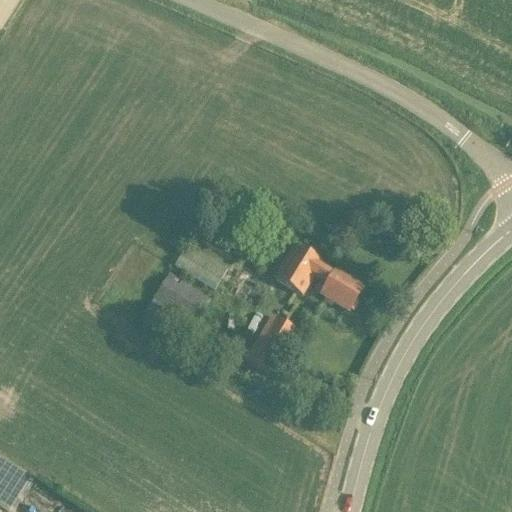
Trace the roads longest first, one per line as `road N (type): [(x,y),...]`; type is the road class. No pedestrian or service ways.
road 1 (unclassified): [(511,183),(464,138),(380,84),(177,0)]
road 2 (secondary): [(353,511),(382,410),(420,339),(469,273),(511,234)]
